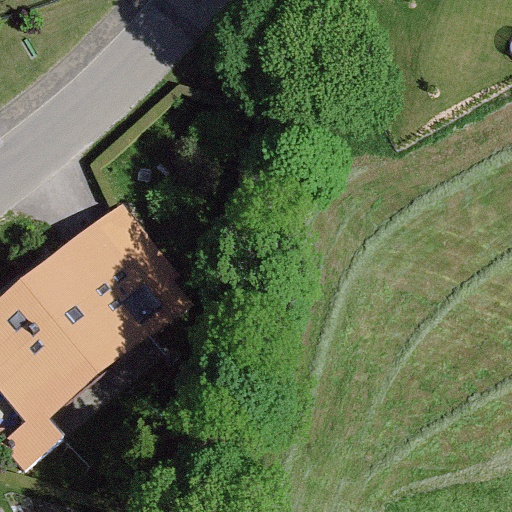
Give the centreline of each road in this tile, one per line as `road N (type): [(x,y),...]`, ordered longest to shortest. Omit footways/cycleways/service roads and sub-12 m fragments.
road 1 (track): [(319,0),(192,511)]
road 2 (residential): [(188,0),(115,76),(0,172)]
